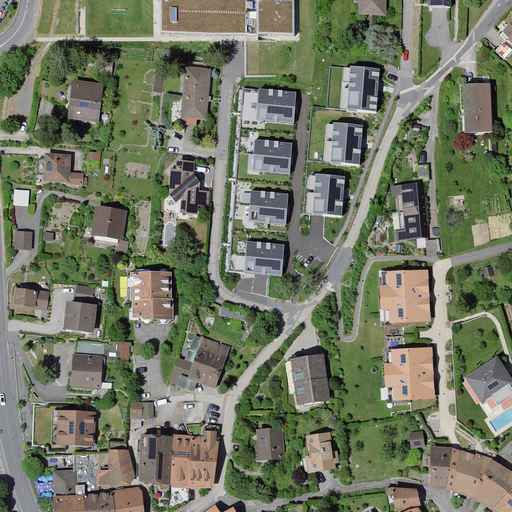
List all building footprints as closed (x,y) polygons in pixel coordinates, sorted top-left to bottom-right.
[(294,2),(285,2),(234,1),(221,1),(169,0),(165,0),(164,35),(231,35),(294,36),(294,2)] [(357,0),(357,8),(361,8),(361,21),(386,21),(386,0),(357,0)] [(450,0),(428,0),(428,9),(450,10),(450,0)] [(511,24),(503,34),(509,40),(498,52),(506,59),(511,52),(511,24)] [(114,65),(104,64),(103,77),(113,78),(114,65)] [(380,69),(343,66),(340,110),(377,112),(380,69)] [(211,70),(188,68),(182,126),(196,127),(197,119),(206,120),(211,70)] [(163,72),(155,71),(153,92),(161,93),(163,72)] [(106,85),(72,81),(68,118),(101,123),(106,85)] [(489,85),(466,85),(467,133),(490,132),(489,85)] [(297,92),(243,88),(241,120),(295,124),(297,92)] [(365,124),(328,121),(325,165),(362,167),(365,124)] [(292,143),(239,139),(237,170),(290,174),(292,143)] [(71,154),(47,152),(45,181),(68,183),(68,188),(84,189),(85,173),(70,172),(71,154)] [(195,162),(179,161),(178,170),(172,169),(170,194),(184,194),(182,213),(199,214),(199,207),(210,208),(211,192),(200,191),(201,180),(194,179),(195,162)] [(349,177),(312,174),(308,217),(345,220),(349,177)] [(421,186),(396,188),(396,196),(399,196),(402,232),(397,232),(398,243),(425,241),(421,186)] [(288,194),(235,190),(232,221),(286,225),(288,194)] [(31,192),(16,191),(15,206),(30,207),(31,192)] [(127,211),(97,205),(92,234),(122,240),(127,211)] [(45,231),(45,240),(55,240),(54,232),(45,231)] [(33,233),(17,233),(17,250),(33,250),(33,233)] [(426,240),(427,255),(441,254),(439,238),(426,240)] [(285,244),(231,240),(229,272),(282,275),(285,244)] [(431,268),(394,271),(394,285),(386,285),(388,309),(396,310),(396,322),(436,319),(431,268)] [(172,272),(132,273),(133,317),(173,317),(172,272)] [(94,288),(79,286),(77,302),(68,301),(65,330),(93,334),(97,306),(92,306),(94,288)] [(49,294),(16,288),(13,304),(46,310),(49,294)] [(243,312),(225,307),(223,316),(240,321),(243,312)] [(404,331),(403,324),(385,326),(385,333),(404,331)] [(230,350),(197,337),(187,363),(181,360),(172,383),(193,391),(197,380),(215,387),(230,350)] [(119,343),(119,348),(125,349),(123,363),(131,364),(133,345),(119,343)] [(104,345),(78,344),(78,355),(75,354),(73,390),(102,391),(104,345)] [(435,346),(397,348),(396,362),(390,363),(390,386),(400,385),(400,399),(438,397),(435,346)] [(322,353),(292,359),(301,407),(330,402),(322,353)] [(511,381),(497,359),(465,380),(483,407),(493,401),(498,409),(511,399),(511,390),(511,389),(511,387),(511,381)] [(155,404),(133,404),(133,419),(155,420),(155,404)] [(203,404),(186,405),(187,424),(204,423),(203,404)] [(101,412),(61,411),(60,447),(99,449),(101,412)] [(284,430),(259,431),(259,460),(284,460),(284,430)] [(173,437),(143,435),(142,478),(171,482),(190,483),(190,487),(211,488),(218,432),(206,431),(204,438),(192,439),(173,437)] [(331,433),(308,436),(311,457),(308,457),(310,475),(339,471),(336,452),(333,453),(331,433)] [(427,433),(411,434),(412,448),(427,447),(427,433)] [(465,450),(435,446),(434,485),(456,490),(465,450)] [(131,449),(111,450),(111,471),(98,471),(99,485),(132,484),(131,449)] [(496,458),(465,450),(456,490),(480,500),(496,458)] [(511,511),(511,469),(496,458),(480,500),(497,508),(502,511),(511,511)] [(141,511),(141,494),(136,490),(115,494),(85,498),(76,498),(76,472),(56,472),(56,496),(56,511),(141,511)] [(417,490),(394,491),(398,508),(420,505),(417,490)]
